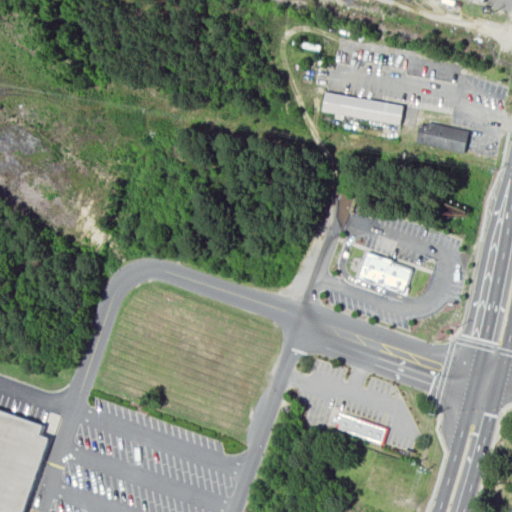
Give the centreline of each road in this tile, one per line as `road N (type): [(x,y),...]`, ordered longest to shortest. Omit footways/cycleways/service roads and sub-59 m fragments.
road 1 (primary): [(511,199),(475,378)]
road 2 (primary): [(475,378),(437,511)]
road 3 (primary): [(461,511),(497,386)]
